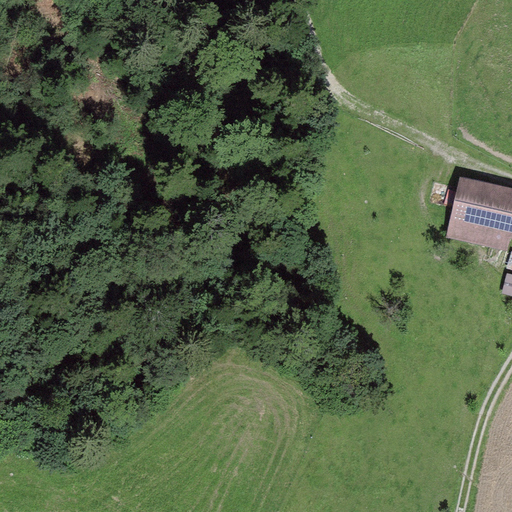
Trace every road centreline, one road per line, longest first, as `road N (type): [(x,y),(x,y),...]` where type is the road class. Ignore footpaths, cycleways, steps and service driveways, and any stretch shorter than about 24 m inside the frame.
road 1 (track): [(511,181),(414,140),(345,99),(313,67),(302,22)]
road 2 (track): [(452,511),(477,410),(511,350)]
